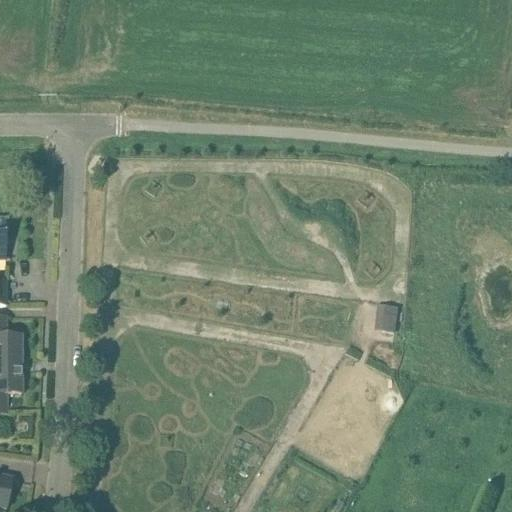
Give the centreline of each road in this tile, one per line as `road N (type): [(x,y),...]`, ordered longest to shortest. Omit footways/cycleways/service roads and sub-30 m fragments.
road 1 (unclassified): [(511,155),(132,125),(83,130)]
road 2 (residential): [(49,511),(83,130)]
